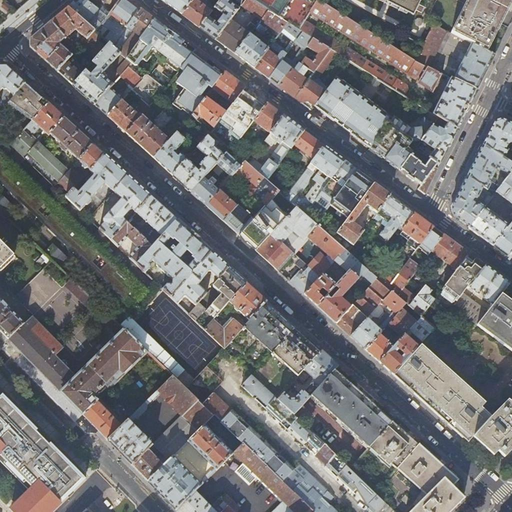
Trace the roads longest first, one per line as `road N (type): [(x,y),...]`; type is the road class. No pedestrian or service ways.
road 1 (residential): [(511,499),(1,44)]
road 2 (residential): [(430,212),(146,0)]
road 3 (residential): [(0,354),(156,511)]
road 4 (residential): [(511,51),(430,212)]
road 5 (residential): [(230,388),(359,511)]
